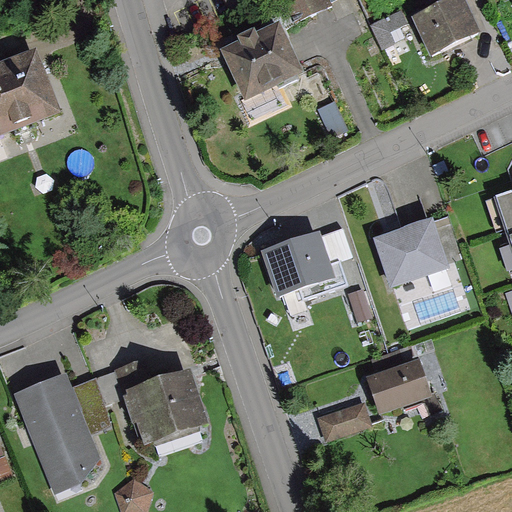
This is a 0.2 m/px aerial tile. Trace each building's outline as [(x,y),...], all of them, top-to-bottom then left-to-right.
[(284,0),(296,25),(333,8),(332,5),(329,0),(284,0)] [(458,0),(412,22),(431,62),(481,38),(463,0),(458,0)] [(406,41),(401,31),(408,27),(402,13),(370,27),(382,52),(406,41)] [(221,55),(245,106),(304,78),(280,27),(256,38),(255,35),(237,43),(239,47),(221,55)] [(0,68),(0,142),(14,137),(16,140),(36,132),(35,128),(61,119),(36,54),(0,68)] [(336,103),(318,111),(332,141),(349,132),(336,103)] [(511,193),(493,199),(511,258),(511,193)] [(391,293),(451,273),(434,223),(374,242),(391,293)] [(343,231),(321,239),(331,268),(341,265),(353,260),(343,231)] [(305,304),(349,289),(341,265),(331,268),(321,239),(321,236),(261,256),(277,302),(284,300),(301,294),(305,304)] [(364,291),(348,296),(358,325),(374,320),(364,291)] [(305,304),(301,294),(284,300),(291,319),(308,313),(305,304)] [(393,355),(372,362),(375,370),(396,363),(393,355)] [(371,390),(379,415),(425,399),(432,413),(443,407),(435,391),(431,393),(419,359),(366,376),(371,390)] [(156,451),(212,431),(192,374),(176,380),(173,371),(153,377),(148,362),(115,373),(115,375),(125,402),(139,443),(142,441),(146,451),(155,447),(156,451)] [(125,402),(115,375),(95,382),(105,408),(125,402)] [(68,377),(14,398),(54,498),(80,488),(101,462),(92,437),(73,391),(68,377)] [(95,382),(73,391),(92,437),(113,429),(105,408),(95,382)] [(317,419),(326,443),(373,427),(364,403),(317,419)] [(0,486),(14,480),(5,456),(0,458),(0,486)] [(116,496),(121,511),(149,511),(155,494),(134,481),(116,496)]
